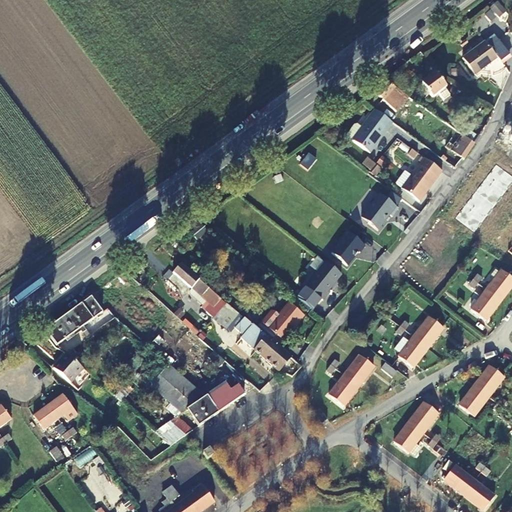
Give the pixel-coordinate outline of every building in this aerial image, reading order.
[(501,5),(494,11),(501,20),(508,14),(501,5)] [(465,60),(476,76),(497,62),(500,65),(510,58),(497,38),(465,60)] [(446,88),(436,74),(422,84),(433,98),(439,94),(444,101),(450,96),(445,89),(446,88)] [(388,83),(377,95),(384,101),(384,100),(398,113),(409,98),(389,84),(388,83)] [(368,155),(390,124),(372,111),(359,128),(355,125),(352,126),(344,137),(368,155)] [(457,131),(446,146),(464,160),(475,144),(457,131)] [(422,160),(440,173),(441,172),(423,159),(422,160)] [(366,160),(361,166),(370,172),(374,166),(366,160)] [(409,177),(400,190),(418,203),(440,173),(422,160),(409,177)] [(511,177),(496,165),(486,179),(505,193),(511,183),(511,177)] [(400,190),(409,177),(404,173),(394,186),(400,190)] [(486,179),(476,192),(495,206),(505,193),(486,179)] [(466,205),(485,219),(495,206),(476,192),(466,205)] [(390,217),(392,219),(398,211),(379,195),(362,218),(368,223),(368,224),(377,232),(390,217)] [(466,205),(456,218),(474,233),(485,219),(466,205)] [(205,232),(199,224),(189,232),(194,240),(205,232)] [(364,247),(345,233),(338,242),(340,243),(330,255),(346,267),(357,253),(358,254),(364,247)] [(341,276),(325,263),(296,299),(301,303),(310,292),(322,301),(327,295),(326,293),(327,291),(329,291),(341,276)] [(173,274),(192,290),(194,288),(203,296),(201,298),(213,309),(216,306),(223,311),(228,306),(182,265),(173,274)] [(486,291),(501,302),(511,288),(511,279),(501,271),(486,291)] [(469,278),(476,284),(479,280),(471,275),(469,278)] [(476,284),(469,278),(467,281),(474,287),(476,284)] [(194,288),(192,290),(201,298),(203,296),(194,288)] [(501,302),(486,291),(471,310),(486,322),(501,302)] [(310,292),(301,303),(313,313),(322,301),(310,292)] [(395,301),(385,292),(380,297),(380,298),(391,306),(395,301)] [(81,304),(92,320),(102,312),(91,297),(81,304)] [(391,308),(379,299),(375,305),(387,313),(391,308)] [(92,320),(81,304),(71,311),(83,327),(92,320)] [(256,329),(278,347),(303,316),(289,305),(278,318),(276,315),(270,317),(263,326),(261,324),(256,329)] [(226,314),(231,308),(228,306),(223,311),(226,314)] [(235,330),(244,319),(237,314),(231,308),(226,314),(219,322),(232,333),(235,330)] [(83,327),(71,311),(58,321),(69,336),(83,327)] [(414,338),(429,349),(444,330),(429,318),(414,338)] [(290,358),(278,347),(256,329),(252,326),(244,319),(235,330),(243,337),(241,339),(278,372),(290,358)] [(396,325),(404,330),(408,325),(401,319),(396,325)] [(69,336),(58,321),(45,330),(56,345),(69,336)] [(400,334),(404,330),(396,325),(393,328),(400,334)] [(429,349),(414,338),(399,357),(414,369),(429,349)] [(66,354),(71,358),(75,353),(66,345),(62,350),(66,354)] [(380,348),(376,353),(387,361),(390,356),(380,348)] [(225,362),(214,352),(207,358),(219,368),(225,362)] [(83,368),(71,358),(66,354),(53,368),(70,382),(83,368)] [(344,376),(360,388),(375,368),(359,356),(344,376)] [(327,363),(334,368),(337,365),(330,360),(327,363)] [(334,368),(327,363),(325,367),(331,372),(334,368)] [(397,373),(387,365),(382,371),(393,379),(397,373)] [(199,392),(186,380),(171,367),(154,387),(185,415),(189,412),(198,427),(218,413),(207,397),(204,399),(199,392)] [(474,386),(489,398),(504,378),(490,367),(474,386)] [(360,388),(344,376),(329,396),(344,407),(360,388)] [(218,413),(244,395),(238,387),(231,391),(226,384),(207,397),(218,413)] [(489,398),(474,386),(459,406),(473,418),(489,398)] [(442,393),(438,399),(448,407),(453,402),(442,393)] [(78,415),(63,394),(48,405),(58,420),(64,416),(68,421),(78,415)] [(408,423),(423,435),(439,415),(424,403),(408,423)] [(500,406),(506,411),(509,407),(502,403),(500,406)] [(0,405),(0,425),(10,419),(1,405),(0,405)] [(58,420),(48,405),(34,416),(44,430),(58,420)] [(503,415),(506,411),(500,406),(497,410),(503,415)] [(320,408),(314,413),(322,423),(328,419),(320,408)] [(166,418),(185,436),(191,431),(173,414),(166,418)] [(408,454),(415,445),(423,435),(408,423),(393,442),(408,454)] [(68,432),(71,437),(77,433),(73,428),(68,432)] [(62,436),(66,441),(71,437),(68,432),(62,436)] [(1,438),(5,442),(10,438),(7,433),(1,438)] [(433,442),(440,447),(443,444),(436,439),(433,442)] [(437,451),(440,447),(433,442),(430,446),(437,451)] [(420,449),(415,445),(408,454),(414,458),(420,449)] [(428,464),(436,453),(430,448),(421,459),(428,464)] [(209,450),(202,454),(206,460),(213,456),(209,450)] [(483,472),(488,465),(484,463),(479,469),(483,472)] [(492,468),(488,465),(483,472),(486,475),(492,468)] [(464,497),(475,482),(455,466),(443,481),(464,497)] [(230,479),(223,483),(230,493),(237,489),(230,479)] [(475,482),(464,497),(483,511),(495,497),(475,482)] [(172,487),(168,491),(174,500),(178,504),(183,511),(202,511),(215,503),(202,485),(193,492),(194,494),(181,504),(178,499),(180,497),(172,487)] [(160,511),(183,511),(178,504),(174,500),(168,491),(163,494),(168,500),(163,504),(166,508),(160,511)]
